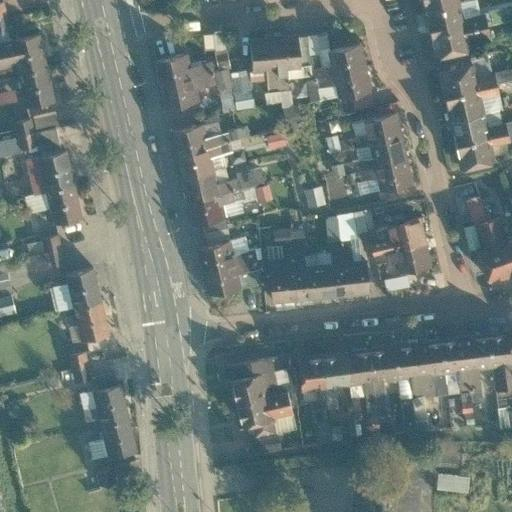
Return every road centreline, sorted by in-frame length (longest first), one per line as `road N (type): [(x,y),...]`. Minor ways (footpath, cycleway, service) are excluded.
road 1 (residential): [(375,3),(388,61),(421,110),(464,308)]
road 2 (secondary): [(99,30),(166,339)]
road 3 (residential): [(166,339),(464,308)]
road 4 (residential): [(99,30),(375,3)]
road 5 (secondary): [(166,339),(182,511)]
